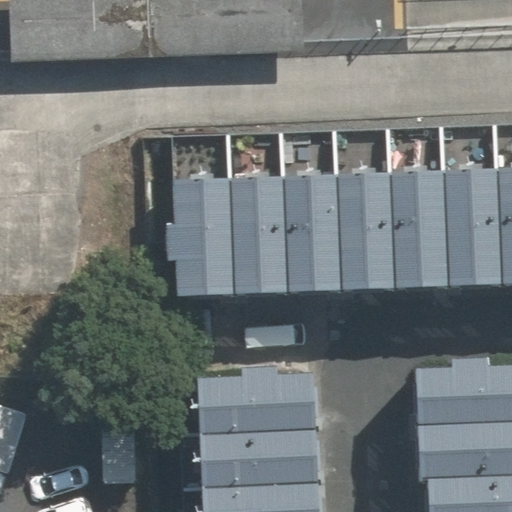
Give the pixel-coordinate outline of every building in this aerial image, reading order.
[(294,0),(2,0),(4,62),(296,52),(294,0)] [(511,175),(499,176),(504,287),(511,286),(511,175)] [(445,179),(450,289),(504,287),(499,176),(445,179)] [(392,181),(397,292),(450,289),(445,179),(392,181)] [(338,183),(343,294),(397,292),(392,181),(338,183)] [(285,186),(290,296),(343,294),(338,183),(285,186)] [(232,188),(236,299),(290,296),(285,186),(232,188)] [(178,191),(183,301),(236,299),(232,188),(178,191)] [(511,418),(511,364),(420,368),(422,422),(511,418)] [(320,435),(318,381),(197,386),(199,440),(320,435)] [(511,472),(511,418),(422,422),(424,476),(511,472)] [(323,489),(320,435),(199,440),(201,494),(323,489)] [(511,511),(511,472),(424,476),(425,511),(511,511)] [(323,511),(323,489),(201,494),(202,511),(323,511)]
